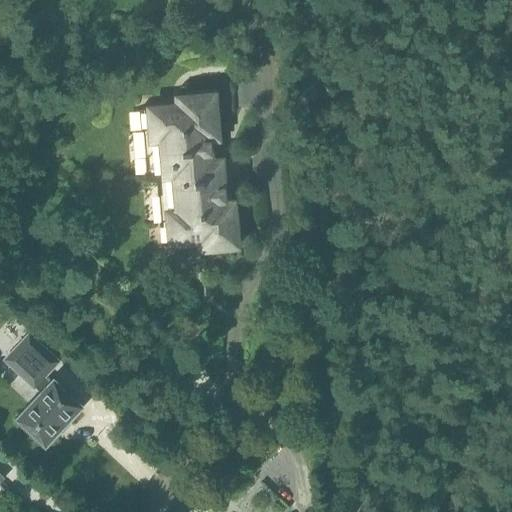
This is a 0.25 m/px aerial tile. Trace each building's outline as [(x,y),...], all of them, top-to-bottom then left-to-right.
[(188,97),(188,98),(190,98),(191,107),(173,108),(173,106),(140,109),(142,131),(152,131),(153,143),(204,139),(204,140),(218,139),(214,95),(188,97)] [(156,176),(148,177),(221,171),(220,159),(216,160),(204,161),(203,146),(205,146),(204,140),(204,139),(153,143),(156,176)] [(148,178),(166,176),(168,209),(220,205),(220,203),(219,197),(217,198),(216,183),(218,182),(218,183),(222,183),(221,171),(148,177),(148,178)] [(170,222),(160,223),(162,245),(195,242),(195,240),(212,239),(213,247),(211,248),(211,249),(238,246),(234,202),(220,203),(220,205),(168,209),(170,222)] [(35,387),(36,386),(42,392),(16,419),(45,446),(83,407),(54,379),(51,383),(45,377),(59,362),(29,334),(5,359),(35,387)]
